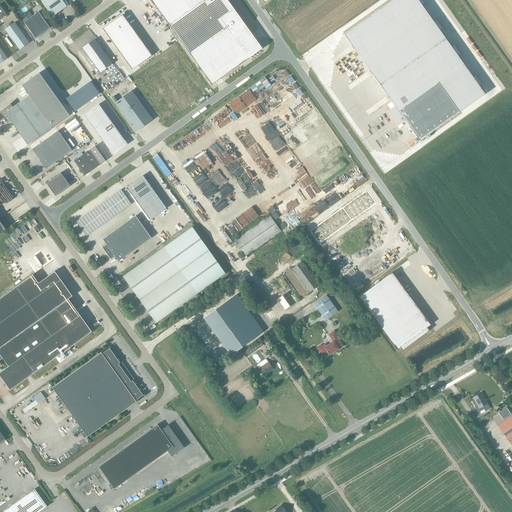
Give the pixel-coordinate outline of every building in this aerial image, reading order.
[(52,17),(67,6),(62,0),(41,0),(40,1),(52,17)] [(251,56),(248,58),(232,35),(244,27),(225,0),(151,0),(212,85),(251,56)] [(419,141),(485,95),(417,0),(392,0),(344,34),(395,106),(387,111),(398,126),(405,121),(419,141)] [(0,4),(0,13),(3,17),(9,12),(2,3),(0,4)] [(21,18),(35,38),(50,28),(38,12),(33,16),(29,11),(21,18)] [(122,15),(103,29),(132,70),(152,56),(122,15)] [(20,50),(29,43),(15,22),(5,29),(20,50)] [(112,64),(95,39),(83,48),(100,73),(112,64)] [(159,61),(168,55),(165,51),(156,57),(159,61)] [(159,61),(162,65),(171,59),(168,55),(159,61)] [(175,64),(171,59),(162,65),(166,70),(175,64)] [(175,64),(166,70),(169,75),(178,69),(175,64)] [(181,73),(178,69),(169,75),(172,79),(181,73)] [(136,72),(129,76),(135,85),(142,80),(139,77),(136,72)] [(181,73),(172,79),(176,85),(185,79),(181,73)] [(180,91),(189,85),(185,79),(176,85),(180,91)] [(66,99),(71,106),(75,112),(99,94),(96,89),(90,82),(66,99)] [(144,83),(137,87),(139,91),(146,86),(144,83)] [(189,85),(180,91),(185,96),(193,90),(189,85)] [(146,86),(139,91),(142,94),(148,89),(146,86)] [(148,89),(142,94),(144,97),(151,92),(148,89)] [(193,90),(185,96),(188,102),(197,95),(193,90)] [(153,120),(132,91),(115,103),(136,132),(153,120)] [(151,92),(144,97),(146,100),(153,96),(151,92)] [(171,97),(166,101),(169,104),(178,98),(175,94),(171,97)] [(28,145),(52,127),(29,95),(13,107),(11,104),(0,112),(8,123),(10,121),(28,145)] [(153,96),(146,100),(149,104),(155,99),(153,96)] [(178,98),(169,104),(171,107),(180,101),(178,98)] [(155,99),(149,104),(151,107),(158,102),(155,99)] [(180,101),(171,107),(173,111),(182,104),(180,101)] [(158,102),(151,107),(153,110),(160,105),(158,102)] [(97,117),(104,112),(99,104),(91,110),(97,117)] [(160,105),(153,110),(156,113),(162,109),(160,105)] [(162,109),(156,113),(158,117),(165,112),(162,109)] [(97,117),(91,110),(84,115),(89,122),(97,117)] [(104,112),(97,117),(99,121),(107,115),(104,112)] [(165,112),(158,117),(160,120),(167,115),(165,112)] [(109,119),(107,115),(99,121),(102,124),(109,119)] [(92,126),(99,121),(97,117),(89,122),(92,126)] [(102,124),(104,128),(112,123),(109,119),(102,124)] [(102,124),(99,121),(92,126),(94,130),(102,124)] [(115,127),(112,123),(104,128),(108,133),(115,127)] [(94,130),(97,133),(104,128),(102,124),(94,130)] [(108,133),(111,137),(119,132),(115,127),(108,133)] [(108,133),(104,128),(97,133),(100,138),(108,133)] [(46,169),(72,150),(58,131),(32,149),(46,169)] [(122,137),(119,132),(111,137),(115,142),(122,137)] [(100,138),(104,143),(111,137),(108,133),(100,138)] [(115,142),(111,137),(104,143),(107,148),(115,142)] [(120,150),(127,144),(122,137),(115,142),(120,150)] [(115,142),(107,148),(112,155),(120,150),(115,142)] [(90,149),(82,155),(93,170),(101,164),(90,149)] [(82,155),(74,161),(84,176),(93,170),(82,155)] [(61,173),(46,183),(51,190),(66,179),(61,173)] [(143,176),(127,187),(150,220),(161,212),(166,208),(143,176)] [(66,179),(51,190),(56,196),(70,186),(66,179)] [(310,231),(319,244),(376,203),(367,190),(310,231)] [(102,247),(106,253),(111,260),(111,259),(115,256),(119,261),(151,238),(135,216),(103,239),(106,244),(102,247)] [(263,218),(238,236),(239,238),(234,242),(241,253),(238,255),(241,259),(280,231),(270,216),(264,220),(263,218)] [(386,217),(380,222),(383,226),(389,222),(386,217)] [(384,228),(383,226),(380,222),(376,225),(380,231),(384,228)] [(386,230),(392,226),(389,222),(383,226),(384,228),(386,230)] [(372,228),(376,234),(380,231),(376,225),(372,228)] [(395,230),(392,226),(386,230),(389,235),(395,230)] [(139,300),(209,250),(192,227),(164,247),(123,277),(139,300)] [(367,230),(372,237),(376,234),(372,228),(367,230)] [(384,228),(380,231),(385,238),(389,235),(386,230),(384,228)] [(363,233),(368,240),(372,237),(367,230),(363,233)] [(381,241),(385,238),(380,231),(376,234),(381,241)] [(377,244),(381,241),(376,234),(372,237),(377,244)] [(377,244),(372,237),(368,240),(372,246),(377,244)] [(400,237),(393,242),(396,247),(402,255),(409,250),(400,237)] [(396,247),(364,270),(369,278),(402,255),(396,247)] [(209,250),(139,300),(156,323),(225,274),(209,250)] [(343,267),(338,261),(335,263),(340,270),(343,267)] [(309,293),(319,286),(302,262),(292,269),(309,293)] [(364,270),(359,273),(365,281),(369,278),(364,270)] [(68,299),(72,296),(55,271),(38,283),(33,275),(0,298),(0,360),(3,358),(8,366),(0,372),(0,376),(10,390),(92,332),(68,299)] [(392,272),(358,297),(397,350),(400,347),(402,350),(429,331),(427,328),(430,325),(392,272)] [(359,273),(355,276),(361,284),(365,281),(359,273)] [(355,276),(351,279),(357,287),(361,284),(355,276)] [(351,279),(347,282),(353,290),(357,287),(351,279)] [(281,282),(272,287),(273,290),(273,292),(276,297),(276,298),(279,299),(284,307),(288,305),(287,305),(288,292),(290,296),(292,295),(292,296),(294,294),(295,292),(290,284),(289,285),(288,290),(284,290),(284,287),(286,286),(281,285),(281,282)] [(233,352),(262,332),(235,295),(207,316),(233,352)] [(338,311),(326,295),(314,304),(325,320),(338,311)] [(334,332),(330,335),(334,342),(327,346),(326,345),(320,348),(324,355),(328,352),(329,354),(331,353),(332,354),(335,352),(334,351),(342,346),(334,332)] [(263,346),(260,342),(248,351),(251,355),(263,346)] [(119,364),(120,363),(109,348),(102,354),(101,352),(101,353),(52,388),(84,432),(81,434),(85,439),(136,402),(137,402),(136,401),(143,395),(132,381),(131,382),(125,374),(126,373),(125,371),(124,372),(119,364)] [(261,366),(259,368),(264,376),(273,369),(268,362),(262,365),(261,366)] [(38,404),(45,399),(41,392),(33,397),(36,400),(23,410),(25,413),(31,408),(30,407),(37,402),(38,404)] [(483,406),(487,404),(481,393),(473,398),(474,400),(472,401),(478,412),(484,409),(483,406)] [(503,420),(511,414),(506,408),(499,413),(503,420)] [(511,415),(498,426),(508,440),(511,437),(511,415)] [(111,491),(168,450),(172,455),(183,447),(168,426),(162,431),(157,425),(98,467),(114,489),(111,491)] [(39,511),(47,506),(35,489),(1,511),(39,511)]
